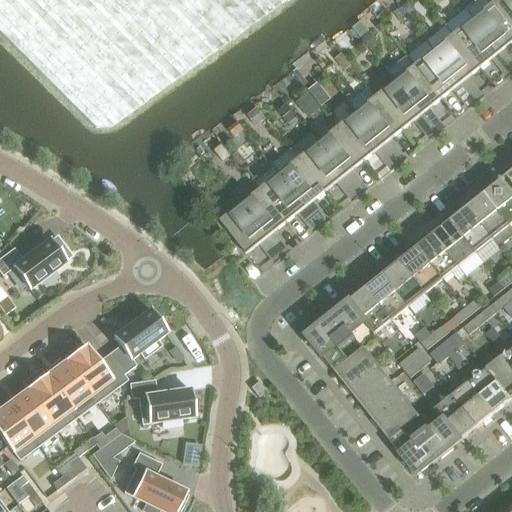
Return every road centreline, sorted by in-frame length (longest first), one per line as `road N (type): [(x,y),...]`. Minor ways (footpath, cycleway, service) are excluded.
road 1 (residential): [(387,511),(259,344),(260,317),(511,114)]
road 2 (residential): [(218,511),(231,390),(221,340),(185,294),(146,269)]
road 3 (residential): [(146,269),(0,161)]
road 4 (residential): [(146,269),(0,361)]
